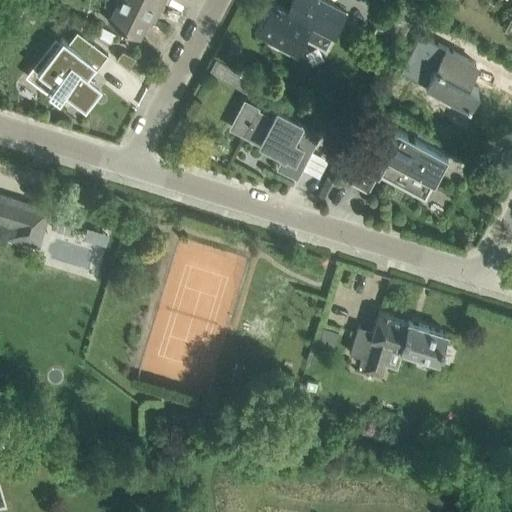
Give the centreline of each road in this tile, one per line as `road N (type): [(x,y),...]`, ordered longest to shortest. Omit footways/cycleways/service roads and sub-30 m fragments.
road 1 (residential): [(480,275),(132,165)]
road 2 (residential): [(132,165),(220,0)]
road 3 (residential): [(132,165),(0,123)]
